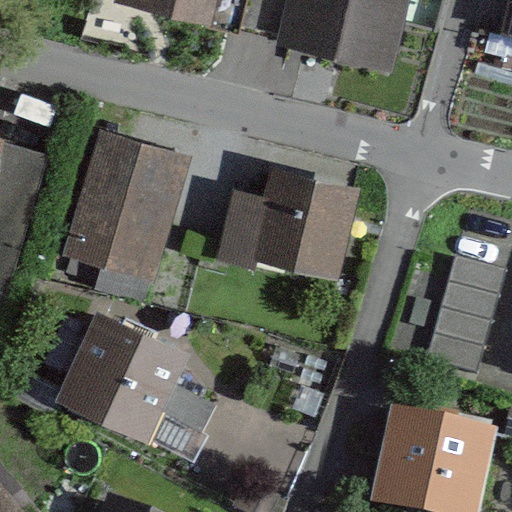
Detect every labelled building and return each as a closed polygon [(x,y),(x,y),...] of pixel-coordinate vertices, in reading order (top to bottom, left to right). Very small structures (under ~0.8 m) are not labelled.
[(137,0),(203,16),(202,19),(238,28),(240,20),(260,25),(265,0),(137,0)] [(265,0),(260,25),(277,29),(275,37),(393,65),(408,0),(265,0)] [(511,0),(505,0),(499,27),(511,30),(511,0)] [(0,125),(3,117),(0,116),(0,299),(5,301),(49,150),(0,135),(0,125)] [(143,299),(149,274),(157,277),(193,149),(99,123),(63,250),(70,252),(65,271),(94,279),(93,285),(143,299)] [(360,181),(269,160),(262,189),(233,183),(217,254),(257,263),(258,255),(339,273),(360,181)] [(503,267),(453,254),(425,357),(476,371),(503,267)] [(176,355),(100,320),(67,393),(142,427),(176,355)] [(213,403),(170,380),(156,405),(200,429),(213,403)] [(478,511),(496,427),(390,406),(370,504),(411,511),(478,511)] [(511,408),(510,407),(502,435),(511,437),(511,408)] [(0,460),(0,511),(38,511),(40,511),(0,460)] [(245,482),(232,507),(241,511),(278,511),(284,502),(245,482)] [(155,511),(107,492),(99,511),(155,511)]
